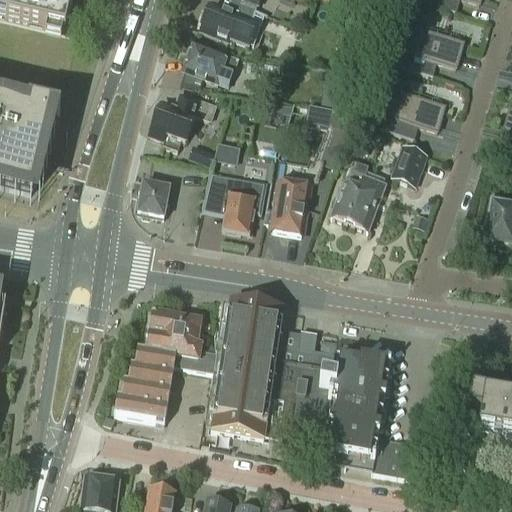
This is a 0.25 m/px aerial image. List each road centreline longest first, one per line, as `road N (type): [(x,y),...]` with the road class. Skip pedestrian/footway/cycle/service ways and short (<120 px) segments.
road 1 (residential): [(432,511),(50,440)]
road 2 (residential): [(414,315),(83,260)]
road 3 (residential): [(426,276),(501,11)]
road 4 (tertiary): [(83,260),(99,168),(149,0)]
road 5 (tertiary): [(50,440),(83,260)]
